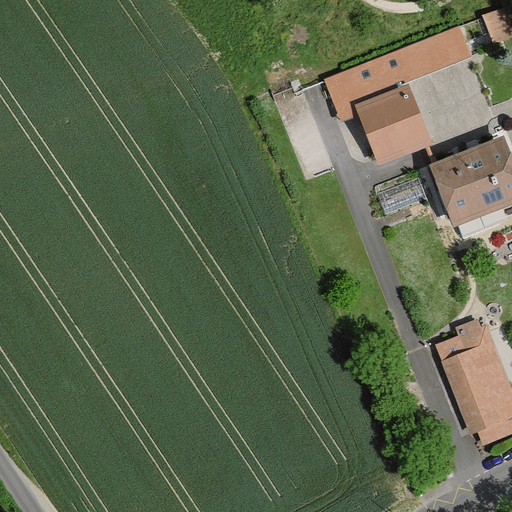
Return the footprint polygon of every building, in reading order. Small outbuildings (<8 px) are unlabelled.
[(484,15),(494,42),(511,35),(511,17),(508,6),(484,15)] [(378,163),(429,143),(407,86),(394,91),(392,86),(469,55),(458,26),(335,74),(325,78),(341,120),(359,113),(378,163)] [(511,163),(503,139),(432,167),(454,225),(458,223),(464,239),(499,225),(493,209),(511,202),(511,163)] [(427,199),(419,177),(378,193),(387,215),(427,199)] [(461,338),(438,347),(473,434),(479,432),(484,445),(511,433),(511,423),(510,419),(511,418),(511,393),(486,329),(480,331),(477,322),(458,329),(461,338)]
